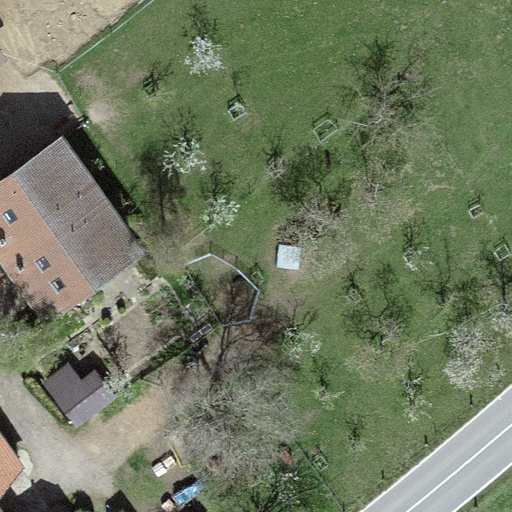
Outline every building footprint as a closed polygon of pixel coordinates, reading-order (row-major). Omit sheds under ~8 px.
[(0,75),(13,66),(0,46),(0,75)] [(43,306),(130,245),(62,149),(0,193),(0,272),(13,264),(43,306)] [(135,366),(190,326),(162,289),(108,329),(135,366)] [(81,354),(46,379),(80,427),(115,401),(81,354)] [(0,511),(56,511),(21,461),(16,464),(0,440),(0,511)]
